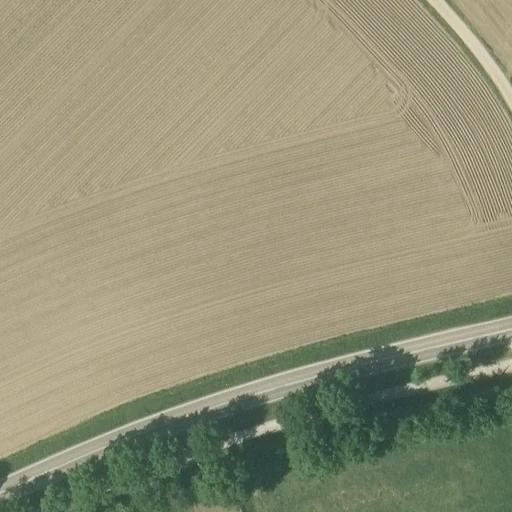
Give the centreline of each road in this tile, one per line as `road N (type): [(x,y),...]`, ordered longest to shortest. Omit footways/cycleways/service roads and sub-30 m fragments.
road 1 (secondary): [(0,489),(211,406),(511,322)]
road 2 (track): [(511,105),(483,58),(428,0)]
